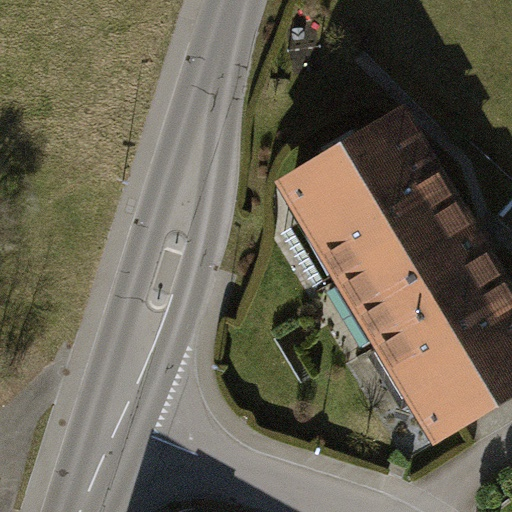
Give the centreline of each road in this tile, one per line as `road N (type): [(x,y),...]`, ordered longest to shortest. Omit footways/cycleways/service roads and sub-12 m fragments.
road 1 (tertiary): [(111,414),(165,276),(235,0)]
road 2 (unclassified): [(111,414),(366,511)]
